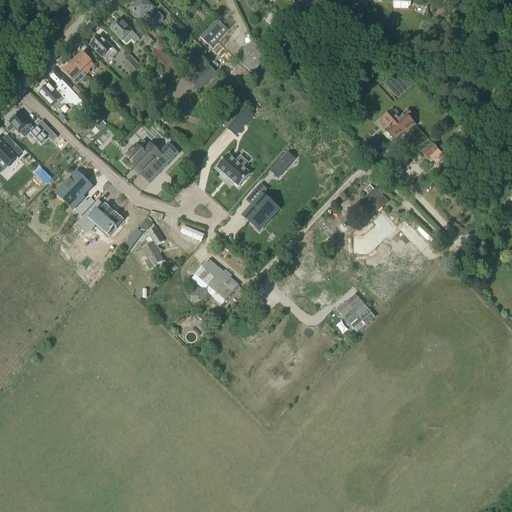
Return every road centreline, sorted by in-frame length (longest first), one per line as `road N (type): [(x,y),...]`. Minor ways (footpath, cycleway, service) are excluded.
road 1 (track): [(511,198),(466,243),(380,159)]
road 2 (tertiary): [(0,100),(100,0)]
